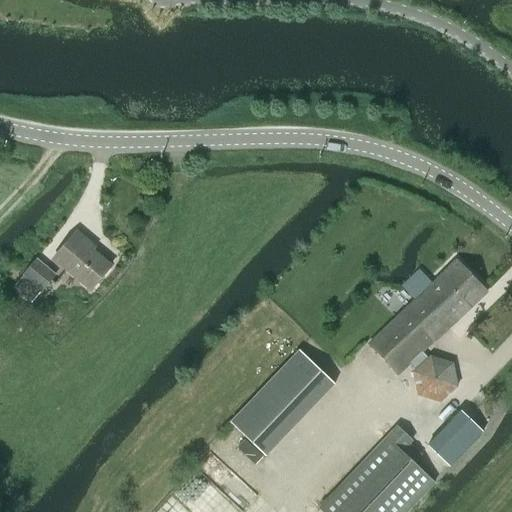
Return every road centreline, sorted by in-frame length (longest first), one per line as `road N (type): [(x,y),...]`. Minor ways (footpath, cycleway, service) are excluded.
road 1 (tertiary): [(511,223),(394,153),(337,141),(96,142),(0,127)]
road 2 (unclassified): [(511,71),(447,28),(344,0)]
